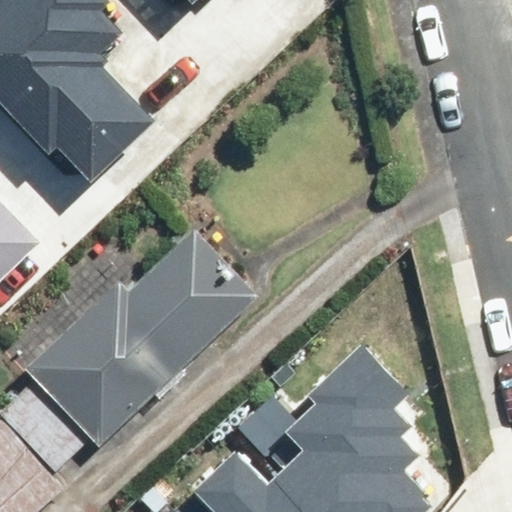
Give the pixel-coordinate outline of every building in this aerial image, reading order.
[(0,0),(0,75),(58,134),(66,127),(106,168),(167,108),(106,46),(133,21),(112,0),(0,0)] [(0,280),(45,239),(0,190),(0,280)] [(40,371),(107,441),(268,291),(202,220),(40,371)] [(317,436),(288,466),(333,511),(420,511),(446,487),(418,459),(434,443),(416,425),(429,412),(411,394),(426,379),(372,325),(317,380),(329,391),(301,419),(317,436)] [(0,426),(0,511),(42,511),(69,487),(7,421),(0,426)] [(233,504),(225,511),(333,511),(288,466),(277,473),(242,439),(204,476),(233,504)]
